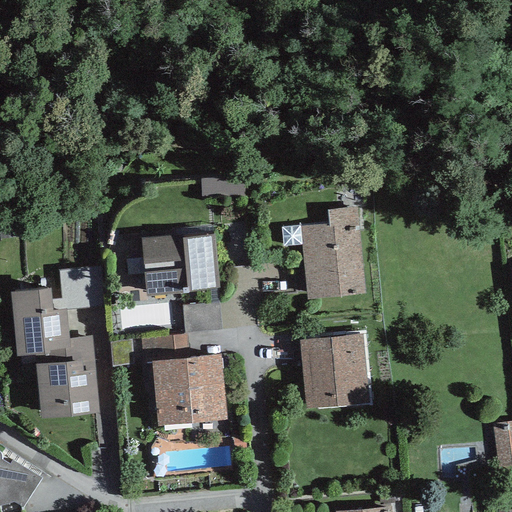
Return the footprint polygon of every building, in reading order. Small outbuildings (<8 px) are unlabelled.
[(241,199),(241,181),(202,180),(202,199),(241,199)] [(360,212),(300,218),(308,303),(368,298),(360,212)] [(217,239),(142,243),(147,329),(221,325),(217,239)] [(69,299),(10,303),(14,363),(73,359),(69,299)] [(366,345),(302,348),(305,415),(369,411),(366,345)] [(224,357),(147,361),(154,428),(227,422),(224,357)] [(95,366),(37,369),(40,416),(97,413),(95,366)] [(511,416),(497,417),(499,459),(511,458),(511,416)] [(29,511),(47,479),(0,453),(0,504),(6,504),(20,511),(29,511)]
